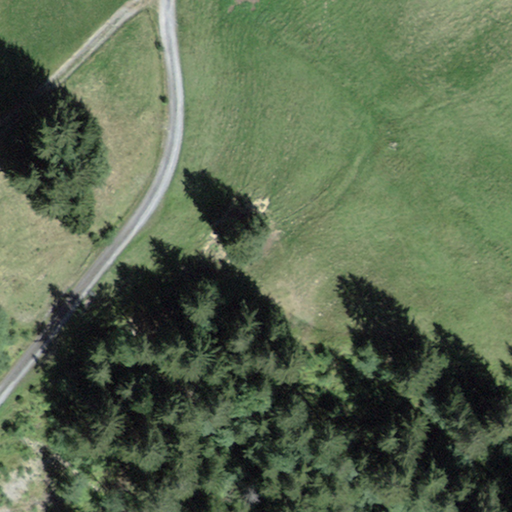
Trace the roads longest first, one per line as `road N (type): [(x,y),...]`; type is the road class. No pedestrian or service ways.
road 1 (track): [(0,395),(164,179),(177,97),(168,0)]
road 2 (track): [(0,130),(134,8),(148,0),(168,4)]
